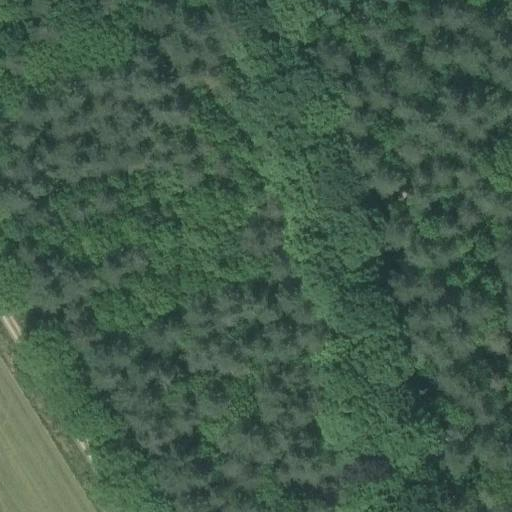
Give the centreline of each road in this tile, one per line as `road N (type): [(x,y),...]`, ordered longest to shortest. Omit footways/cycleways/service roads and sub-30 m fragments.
road 1 (track): [(286,19),(411,511)]
road 2 (track): [(127,511),(0,309)]
